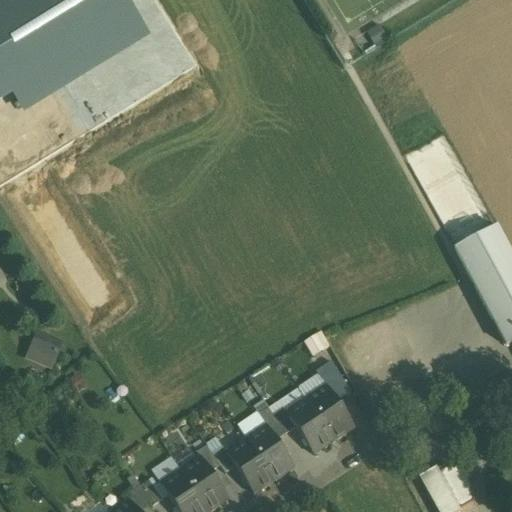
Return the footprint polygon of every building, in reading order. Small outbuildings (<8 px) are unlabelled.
[(8,0),(0,5),(0,101),(10,95),(136,18),(124,0),(8,0)] [(149,39),(136,18),(10,95),(22,116),(149,39)] [(454,253),(505,347),(511,343),(511,260),(496,231),(454,253)] [(312,356),(330,348),(323,333),(305,342),(312,356)] [(26,359),(52,372),(63,351),(37,337),(26,359)] [(350,394),(330,364),(315,374),(324,388),(325,388),(335,403),(350,394)] [(335,403),(325,388),(324,388),(305,401),(333,444),(353,430),(335,403)] [(333,444),(305,401),(285,415),(295,430),(313,457),(333,444)] [(272,416),(265,406),(255,413),(265,428),(275,443),(285,436),(272,416)] [(285,415),(281,410),(272,416),(285,436),(295,430),(285,415)] [(265,428),(245,441),(273,484),(293,470),(275,443),(265,428)] [(273,484),(245,441),(225,454),(235,470),(253,497),(273,484)] [(212,456),(206,448),(196,455),(199,459),(209,475),(219,468),(212,456)] [(222,450),(212,456),(219,468),(225,476),(235,470),(225,454),(222,450)] [(209,475),(199,459),(179,473),(205,511),(211,511),(227,502),(209,475)] [(463,461),(438,474),(458,510),(473,502),(468,494),(472,492),(467,484),(471,482),(466,473),(469,472),(463,461)] [(436,470),(419,480),(436,511),(459,511),(458,510),(438,474),(436,470)] [(205,511),(179,473),(159,486),(176,511),(205,511)] [(163,499),(149,480),(139,487),(154,506),(163,499)] [(135,511),(128,503),(115,511),(135,511)]
